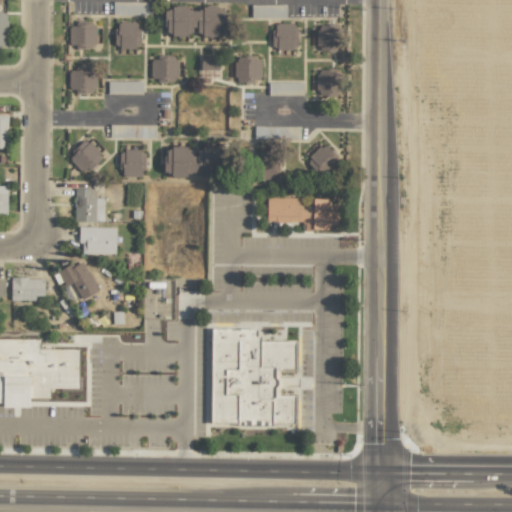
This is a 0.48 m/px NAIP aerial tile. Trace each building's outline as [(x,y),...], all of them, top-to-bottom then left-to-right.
[(147,2),(112,2),(112,14),(146,15),(147,2)] [(285,4),(250,5),(250,17),(285,17),(285,4)] [(223,37),(224,9),(164,6),(163,34),(223,37)] [(114,47),(138,48),(139,22),(115,21),(114,47)] [(95,47),(94,23),(68,24),(68,48),(95,47)] [(295,50),(296,23),(272,23),(271,49),(295,50)] [(316,51),(337,51),(336,38),(342,38),(341,25),(316,25),(316,51)] [(217,78),(217,57),(200,56),(199,78),(217,78)] [(176,57),(149,57),(150,81),(176,81),(176,57)] [(234,58),(234,82),(260,81),(260,57),(234,58)] [(68,92),(94,92),(94,68),(67,68),(68,92)] [(315,94),(341,95),(342,70),(316,70),(315,94)] [(141,94),(141,82),(107,81),(107,93),(141,94)] [(268,94),(302,94),(302,82),(268,83),(268,94)] [(154,138),(155,125),(109,124),(109,137),(154,138)] [(299,127),(254,126),(253,139),(299,139),(299,127)] [(85,139),(66,157),(83,174),(101,156),(85,139)] [(304,161),(320,178),(340,160),(324,143),(304,161)] [(218,147),(193,147),(163,147),(163,175),(218,176),(218,147)] [(118,151),(119,177),(143,176),(143,150),(118,151)] [(277,177),(278,158),(258,157),(257,176),(277,177)] [(102,222),(103,198),(94,197),(94,189),(73,188),(73,222),(102,222)] [(299,198),(266,198),(266,222),(303,222),(303,228),(336,228),(336,200),(312,200),(312,205),(299,206),(299,198)] [(114,254),(115,228),(79,227),(79,253),(114,254)] [(64,287),(72,283),(81,300),(98,291),(81,259),(56,272),(64,287)] [(43,278),(10,278),(10,300),(34,300),(34,295),(43,296),(43,278)] [(210,425),(294,425),(294,395),(277,395),(277,388),(277,370),(295,370),(295,341),(257,341),(257,329),(210,329),(210,425)] [(78,349),(39,349),(39,339),(0,338),(0,404),(29,405),(29,397),(49,398),(49,388),(78,388),(78,349)]
